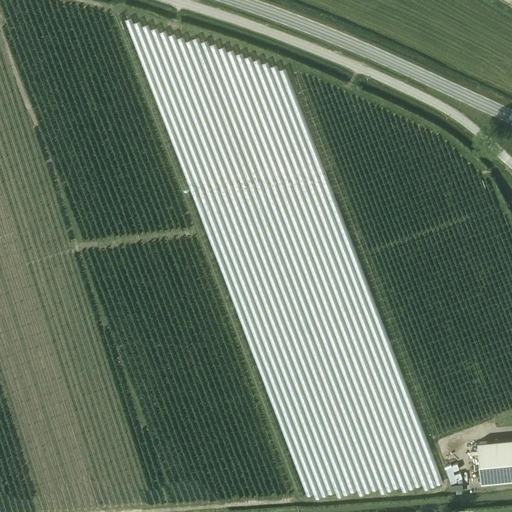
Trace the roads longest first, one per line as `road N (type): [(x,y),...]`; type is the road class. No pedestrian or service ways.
road 1 (unclassified): [(161,0),(407,90),(476,131),(511,164)]
road 2 (secondary): [(511,117),(231,0)]
